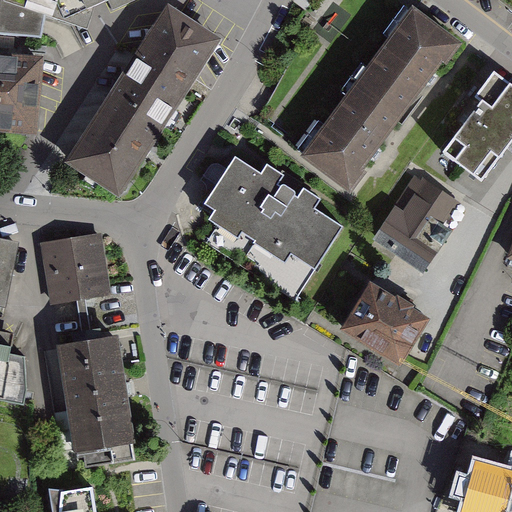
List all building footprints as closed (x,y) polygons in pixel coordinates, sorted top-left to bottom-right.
[(3,0),(0,0),(0,34),(42,38),(46,16),(5,1),(3,0)] [(3,0),(5,1),(46,16),(88,31),(96,6),(87,10),(82,0),(3,0)] [(82,0),(87,10),(96,6),(108,0),(114,11),(138,0),(82,0)] [(310,10),(316,0),(299,0),(298,2),(310,10)] [(169,7),(68,163),(118,195),(219,39),(169,7)] [(409,9),(302,156),(354,194),(462,47),(409,9)] [(46,62),(0,57),(0,134),(39,138),(46,62)] [(511,153),(511,84),(498,74),(442,154),(489,187),(511,153)] [(346,232),(234,160),(201,210),(313,282),(346,232)] [(473,207),(419,171),(372,242),(425,277),(473,207)] [(113,297),(104,236),(45,245),(55,307),(113,297)] [(20,245),(0,240),(0,306),(8,309),(20,245)] [(430,321),(367,281),(335,331),(398,371),(430,321)] [(29,384),(24,364),(10,361),(13,340),(0,337),(0,402),(25,407),(29,384)] [(135,447),(117,338),(60,348),(78,457),(135,447)] [(511,511),(511,509),(511,488),(471,478),(462,511),(511,511)] [(101,511),(97,488),(60,494),(57,511),(101,511)]
